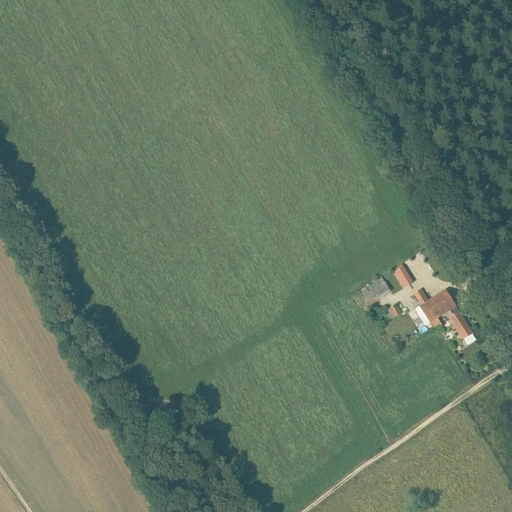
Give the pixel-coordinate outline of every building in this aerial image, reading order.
[(361,291),(370,303),(391,289),(383,277),(361,291)] [(410,278),(401,283),(404,288),(413,283),(410,278)] [(443,315),(433,299),(428,302),(421,290),(414,294),(421,305),(414,310),(425,328),(431,324),(430,323),(438,319),(437,318),(443,315)] [(449,318),(464,340),(473,334),(459,312),(456,307),(446,291),(433,299),(443,315),(450,310),(453,315),(449,318)] [(398,306),(385,311),(389,320),(402,314),(398,306)] [(436,331),(443,327),(438,319),(430,323),(431,324),(436,331)]
